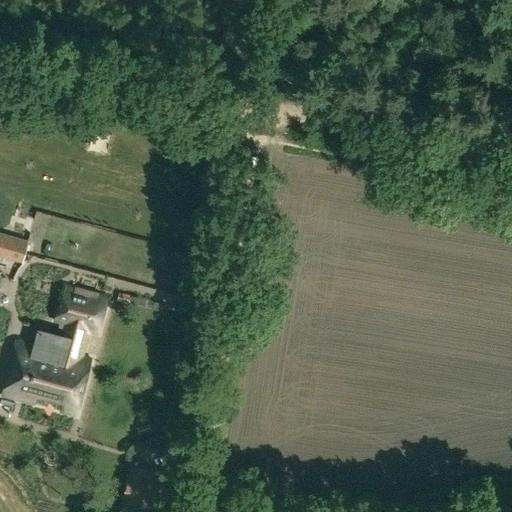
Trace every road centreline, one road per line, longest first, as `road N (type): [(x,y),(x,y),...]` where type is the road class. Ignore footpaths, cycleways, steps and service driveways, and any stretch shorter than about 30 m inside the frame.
road 1 (track): [(511,154),(0,66)]
road 2 (track): [(205,511),(261,108)]
